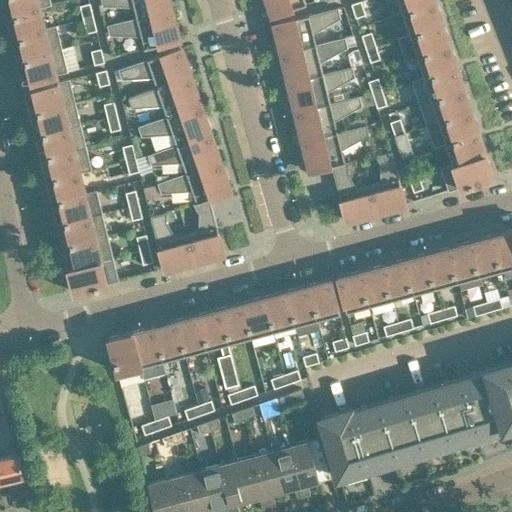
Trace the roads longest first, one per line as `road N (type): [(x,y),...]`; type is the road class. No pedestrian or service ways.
road 1 (residential): [(211,0),(287,262)]
road 2 (residential): [(28,321),(84,316),(287,262)]
road 3 (residential): [(287,262),(511,201)]
road 4 (residential): [(511,326),(320,383)]
road 5 (residential): [(28,321),(5,203)]
